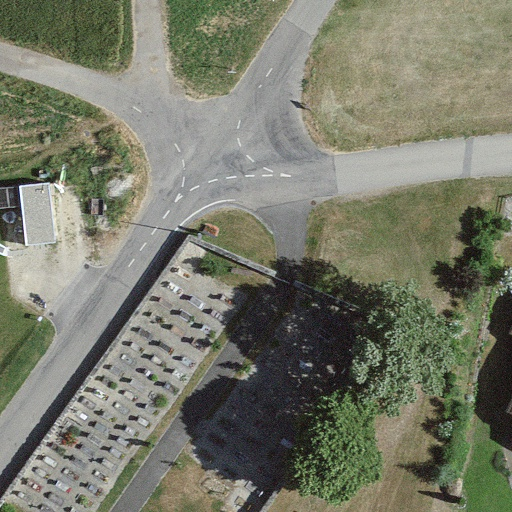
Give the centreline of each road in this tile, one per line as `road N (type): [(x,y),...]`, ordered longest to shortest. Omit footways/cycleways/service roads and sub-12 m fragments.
road 1 (residential): [(0,449),(213,154)]
road 2 (unclassified): [(310,0),(213,154)]
